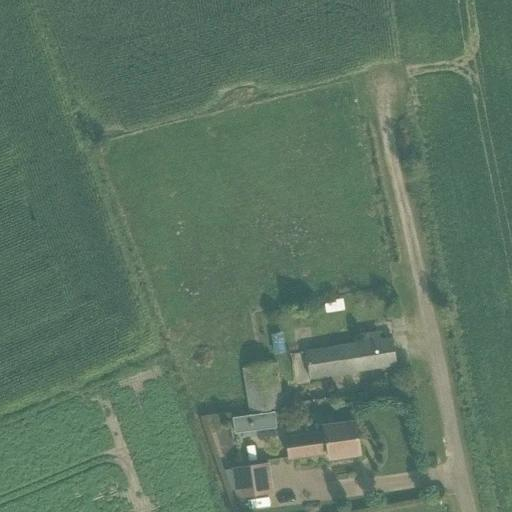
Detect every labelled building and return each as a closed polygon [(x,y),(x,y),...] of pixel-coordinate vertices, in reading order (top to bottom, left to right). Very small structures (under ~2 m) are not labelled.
[(272,335),(274,354),(285,353),(283,334),(272,335)] [(364,343),(306,352),(309,377),(309,379),(322,377),(376,368),(396,365),(392,339),(380,341),(364,343)] [(242,369),(249,415),(284,410),(277,364),(242,369)] [(251,431),(249,415),(231,418),(234,434),(251,431)] [(327,453),(328,458),(359,454),(355,422),(323,427),(324,433),(286,439),(289,458),(327,453)] [(232,469),(236,498),(273,493),(269,464),(232,469)]
